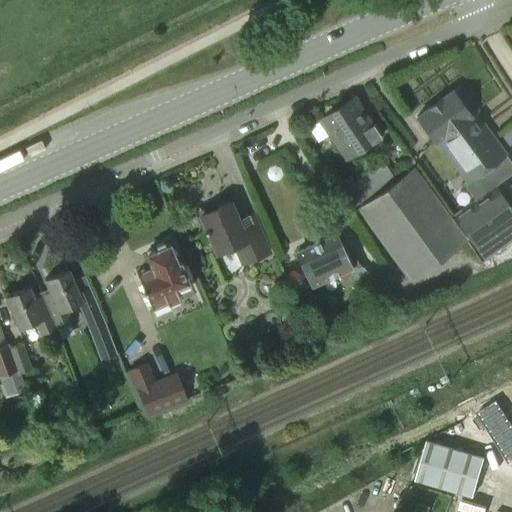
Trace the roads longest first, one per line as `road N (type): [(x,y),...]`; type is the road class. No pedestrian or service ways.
road 1 (residential): [(0,224),(484,15)]
road 2 (secondary): [(0,188),(435,0)]
